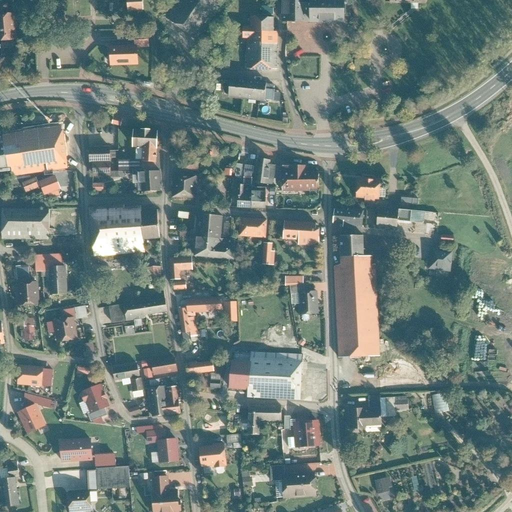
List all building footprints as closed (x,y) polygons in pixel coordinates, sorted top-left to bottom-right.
[(128,0),(129,11),(145,10),(144,0),(128,0)] [(179,0),(167,18),(197,39),(225,0),(224,0),(179,0)] [(282,0),(282,24),(311,24),(310,0),(282,0)] [(310,0),(311,24),(344,23),(343,0),(310,0)] [(12,2),(0,2),(0,12),(13,11),(12,2)] [(16,14),(0,14),(0,41),(17,41),(16,14)] [(249,70),(277,70),(277,33),(274,33),(274,19),(250,19),(251,28),(246,28),(246,40),(248,40),(249,70)] [(137,48),(148,47),(147,35),(133,36),(134,46),(137,46),(137,48)] [(112,65),(138,65),(137,48),(137,46),(134,46),(111,46),(112,65)] [(14,58),(2,55),(0,62),(13,65),(14,58)] [(273,85),(231,81),(229,98),(271,102),(273,85)] [(124,119),(115,116),(113,124),(122,126),(124,119)] [(13,176),(67,168),(61,127),(3,135),(5,145),(0,145),(0,171),(12,170),(13,176)] [(158,162),(159,132),(131,131),(130,149),(142,150),(141,161),(158,162)] [(109,163),(109,149),(90,148),(90,162),(93,162),(93,175),(112,176),(112,163),(109,163)] [(141,171),(141,161),(119,161),(119,171),(141,171)] [(175,171),(189,172),(189,163),(175,162),(175,171)] [(274,184),(277,165),(258,162),(255,182),(274,184)] [(241,181),(243,166),(237,165),(235,180),(241,181)] [(319,189),(319,173),(305,174),(304,168),(281,169),(282,191),(319,189)] [(161,191),(160,172),(138,174),(139,192),(161,191)] [(41,179),(44,193),(61,189),(59,176),(41,179)] [(197,178),(174,176),(173,198),(188,199),(189,187),(197,187),(197,178)] [(27,194),(40,188),(36,179),(23,185),(27,194)] [(381,181),(357,179),(356,199),(364,199),(364,203),(374,203),(374,200),(380,201),(381,181)] [(251,208),(252,189),(238,189),(237,208),(251,208)] [(266,209),(267,190),(252,189),(251,208),(266,209)] [(417,200),(401,199),(400,211),(416,212),(417,200)] [(142,239),(140,213),(140,207),(91,210),(94,256),(142,254),(142,239)] [(364,209),(336,207),(334,224),(363,227),(364,209)] [(375,228),(396,230),(397,221),(398,212),(377,210),(375,228)] [(398,210),(398,212),(397,221),(424,223),(425,212),(416,212),(400,211),(398,210)] [(2,240),(50,241),(51,212),(3,211),(2,240)] [(160,238),(159,212),(140,213),(142,239),(160,238)] [(192,214),(179,212),(178,219),(191,221),(192,214)] [(223,218),(198,216),(196,231),(196,238),(194,257),(234,260),(235,241),(221,240),(223,218)] [(239,238),(267,239),(267,220),(240,220),(239,238)] [(316,225),(285,223),(283,239),(299,240),(299,245),(318,246),(319,230),(315,230),(316,225)] [(196,231),(181,230),(180,237),(196,238),(196,231)] [(362,236),(339,237),(340,256),(363,255),(362,236)] [(440,243),(453,244),(454,237),(441,236),(440,243)] [(274,244),(265,243),(264,261),(273,261),(274,244)] [(428,270),(450,273),(453,253),(431,250),(428,270)] [(339,356),(379,354),(374,254),(363,255),(340,256),(340,262),(335,263),(339,356)] [(61,255),(36,256),(37,271),(50,271),(50,269),(61,268),(61,255)] [(182,271),(193,270),(193,259),(170,259),(171,279),(182,279),(182,271)] [(20,277),(31,276),(30,264),(19,265),(20,277)] [(51,295),(68,294),(67,268),(61,268),(50,269),(50,271),(51,295)] [(162,281),(160,268),(147,270),(148,282),(162,281)] [(284,286),(305,284),(304,277),(285,277),(284,286)] [(19,306),(40,304),(39,282),(17,283),(19,306)] [(305,284),(290,286),(291,294),(297,294),(297,292),(299,292),(299,289),(305,289),(305,284)] [(309,321),(310,319),(310,316),(318,315),(318,292),(305,292),(299,292),(297,292),(297,294),(298,316),(301,316),(302,319),(302,321),(304,322),(306,322),(307,322),(309,321)] [(222,312),(221,299),(187,301),(187,308),(188,314),(189,314),(222,312)] [(167,313),(165,300),(124,306),(126,322),(146,320),(146,316),(167,313)] [(126,322),(124,306),(109,308),(111,325),(126,322)] [(86,317),(84,307),(61,311),(63,320),(73,318),(73,319),(86,317)] [(183,334),(192,332),(189,314),(188,314),(187,308),(179,309),(183,334)] [(57,344),(77,340),(73,319),(73,318),(63,320),(53,322),(57,344)] [(37,320),(24,320),(25,342),(37,342),(37,320)] [(293,322),(278,324),(280,336),(295,333),(293,322)] [(258,329),(244,329),(244,345),(258,345),(258,329)] [(94,344),(85,345),(87,356),(96,354),(94,344)] [(248,399),(300,401),(302,355),(250,353),(250,363),(249,391),(248,399)] [(178,373),(176,358),(142,363),(144,378),(178,373)] [(214,373),(213,361),(186,364),(187,376),(214,373)] [(72,365),(42,363),(41,380),(55,381),(55,379),(71,379),(72,365)] [(250,363),(231,363),(230,390),(249,391),(250,363)] [(138,366),(113,369),(114,381),(140,377),(138,366)] [(141,379),(130,381),(132,393),(143,392),(141,379)] [(209,389),(220,390),(221,382),(210,381),(209,389)] [(103,384),(83,391),(86,401),(81,403),(86,415),(90,413),(92,421),(109,414),(107,408),(112,406),(103,384)] [(59,399),(71,402),(75,387),(67,385),(66,390),(61,389),(59,399)] [(178,386),(151,389),(153,417),(181,415),(178,386)] [(448,394),(433,397),(436,414),(451,411),(448,394)] [(349,410),(350,431),(381,430),(380,418),(380,400),(380,397),(370,398),(370,407),(370,410),(349,410)] [(370,407),(370,398),(356,398),(356,407),(370,407)] [(395,400),(380,400),(380,418),(396,417),(396,412),(395,402),(395,400)] [(408,402),(395,402),(396,412),(408,412),(408,402)] [(29,434),(49,426),(39,403),(19,411),(29,434)] [(282,422),(283,408),(250,407),(249,431),(260,431),(260,421),(282,422)] [(307,448),(320,447),(318,422),(310,423),(311,424),(305,425),(307,448)] [(295,449),(307,448),(305,425),(300,425),(299,424),(293,425),(295,449)] [(94,430),(96,472),(97,491),(129,490),(128,468),(158,466),(157,456),(183,455),(181,425),(94,430)] [(243,441),(242,434),(228,435),(229,442),(243,441)] [(64,461),(94,459),(93,437),(62,439),(64,461)] [(227,443),(202,445),(203,467),(229,465),(227,443)] [(9,477),(19,476),(18,463),(7,464),(9,477)] [(283,478),(283,476),(285,475),(284,466),(270,467),(271,478),(283,478)] [(96,472),(87,473),(88,492),(97,491),(96,472)] [(284,500),(317,499),(317,474),(285,475),(283,476),(283,478),(284,500)] [(154,511),(180,511),(179,491),(171,492),(170,477),(152,479),(154,511)] [(0,491),(2,508),(20,506),(16,478),(0,480),(0,491)] [(254,478),(244,479),(245,488),(255,487),(254,478)] [(391,479),(375,482),(378,497),(390,494),(389,489),(392,489),(391,479)] [(66,493),(67,511),(71,511),(89,511),(88,492),(66,493)]
